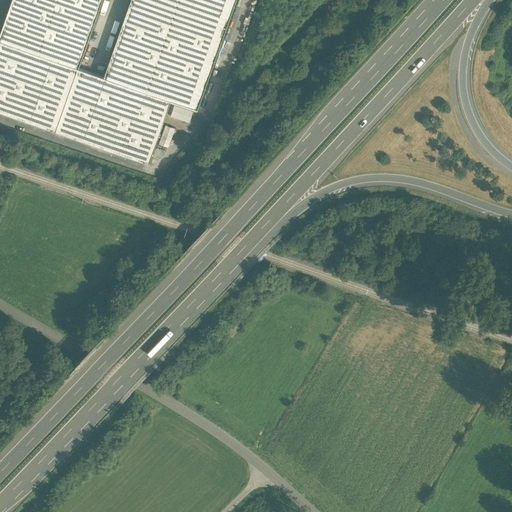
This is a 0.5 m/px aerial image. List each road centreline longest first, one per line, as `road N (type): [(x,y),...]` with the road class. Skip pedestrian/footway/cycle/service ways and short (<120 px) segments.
road 1 (motorway): [(441,0),(0,467)]
road 2 (unclassified): [(0,305),(212,431),(315,511)]
road 3 (motorway): [(226,266),(470,0)]
road 4 (motorway): [(0,501),(226,266)]
road 5 (motorway): [(226,266),(308,198),(356,178),(425,182),(511,213)]
road 6 (motorway): [(511,164),(471,118),(463,88),(470,36),(491,0)]
